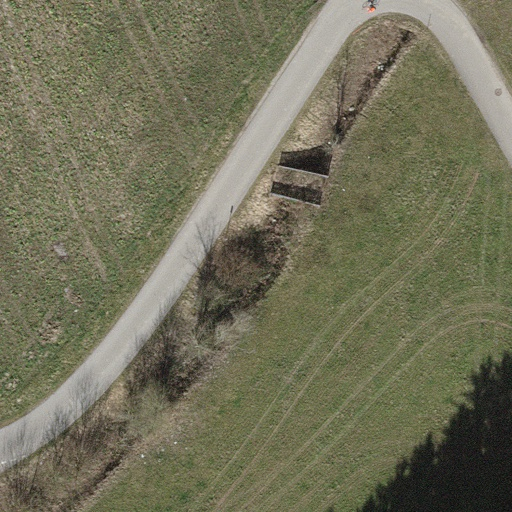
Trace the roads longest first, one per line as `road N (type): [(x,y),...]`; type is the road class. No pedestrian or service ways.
road 1 (track): [(0,446),(49,421),(82,392),(153,311),(334,28),(366,0)]
road 2 (track): [(423,0),(450,24),(511,128)]
